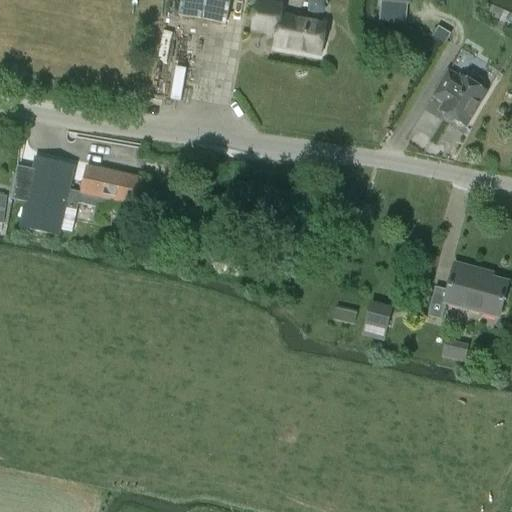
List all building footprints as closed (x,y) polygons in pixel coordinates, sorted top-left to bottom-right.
[(226,27),(231,0),(183,0),(180,18),(226,27)] [(310,0),(308,7),(324,12),(327,0),(310,0)] [(322,57),(328,24),(325,24),(324,21),(314,20),(313,22),(282,16),(284,6),(258,1),(253,27),(278,32),(275,48),(322,57)] [(444,45),(450,35),(438,27),(432,36),(432,37),(444,45)] [(449,73),(435,97),(446,103),(441,112),(445,115),(445,118),(452,122),(455,121),(467,128),(488,93),(484,91),(485,90),(486,85),(484,81),(480,79),(475,79),(471,82),(471,83),(461,77),(460,79),(449,73)] [(141,196),(142,191),(140,190),(142,180),(87,168),(81,194),(70,192),(75,167),(36,159),(33,174),(17,171),(11,201),(26,204),(20,229),(59,237),(60,231),(72,234),(79,206),(107,212),(109,201),(136,207),(139,195),(141,196)] [(371,214),(372,206),(365,205),(363,212),(371,214)] [(499,318),(508,284),(484,277),(485,273),(455,265),(448,292),(436,288),(428,317),(442,321),(446,304),(499,318)] [(372,306),(364,336),(384,341),(391,311),(372,306)] [(358,313),(337,308),(334,321),(355,326),(358,313)] [(465,366),(470,345),(453,342),(449,363),(465,366)]
